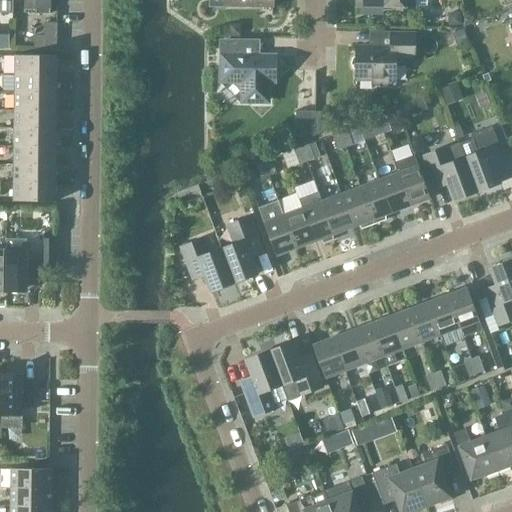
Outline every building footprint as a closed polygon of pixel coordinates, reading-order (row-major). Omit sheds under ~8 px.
[(23,0),(24,9),(36,9),(36,13),(49,14),(49,0),(23,0)] [(355,47),(355,79),(372,79),(372,85),(395,85),(395,63),(399,59),(414,59),(415,33),(390,33),(390,47),(355,47)] [(244,55),(244,41),(221,41),(221,81),(236,81),(242,87),(242,102),(268,102),(268,82),(275,82),(275,56),(244,55)] [(56,74),(56,56),(15,55),(14,74),(56,74)] [(56,92),(56,74),(14,74),(14,92),(56,92)] [(55,110),(56,92),(14,92),(14,110),(55,110)] [(55,128),(55,110),(14,110),(14,128),(55,128)] [(315,111),(303,111),(295,111),(295,135),(314,135),(315,111)] [(315,111),(314,135),(329,129),(329,112),(315,111)] [(377,118),(383,133),(390,130),(385,115),(377,118)] [(375,136),(383,133),(377,118),(370,121),(375,136)] [(491,159),(502,155),(491,126),(470,134),(477,153),(464,158),(476,192),(500,183),(491,159)] [(55,146),(55,128),(14,128),(14,146),(55,146)] [(339,132),(345,147),(352,145),(347,129),(339,132)] [(337,150),(345,147),(339,132),(332,135),(337,150)] [(464,158),(460,148),(458,143),(424,156),(433,180),(444,176),(453,200),(476,192),(464,158)] [(306,162),(308,161),(314,159),(308,144),(301,147),(306,162)] [(55,164),(55,146),(14,146),(13,164),(55,164)] [(299,165),(306,162),(301,147),(293,149),(299,165)] [(430,198),(417,165),(413,154),(393,162),(398,172),(410,205),(430,198)] [(268,176),(276,173),(270,158),(263,161),(268,176)] [(261,179),(268,176),(263,161),(255,164),(261,179)] [(55,182),(55,164),(13,164),(13,182),(55,182)] [(391,213),(410,205),(398,172),(378,180),(391,213)] [(386,215),(391,213),(378,180),(359,187),(374,224),(386,220),(386,215)] [(54,201),(55,182),(13,182),(13,201),(54,201)] [(361,229),(374,224),(359,187),(340,194),(353,227),(358,225),(361,229)] [(334,234),(321,201),(318,192),(299,199),(302,208),(314,241),(320,239),(323,243),(333,239),(332,235),(334,234)] [(334,234),(353,227),(340,194),(321,201),(334,234)] [(295,248),(314,241),(302,208),(283,215),(295,248)] [(276,256),(295,248),(283,215),(263,223),(276,256)] [(248,250),(259,246),(248,217),(227,225),(234,244),(221,249),(234,283),(257,274),(248,250)] [(221,249),(208,254),(202,239),(181,247),(190,272),(201,267),(210,291),(234,283),(221,249)] [(6,251),(5,291),(25,292),(25,284),(38,284),(38,259),(26,259),(26,251),(6,251)] [(511,259),(490,268),(499,292),(487,296),(498,325),(511,319),(511,259)] [(482,330),(478,320),(466,287),(446,295),(459,328),(462,337),(482,330)] [(440,335),(459,328),(446,295),(427,302),(440,335)] [(421,342),(440,335),(427,302),(408,309),(421,342)] [(401,349),(421,342),(408,309),(389,316),(401,349)] [(393,352),(401,349),(389,316),(370,323),(382,356),(383,356),(387,365),(397,361),(393,352)] [(363,363),(382,356),(370,323),(351,330),(363,363)] [(344,371),(363,363),(351,330),(332,338),(344,371)] [(324,378),(344,371),(332,338),(312,345),(324,378)] [(292,342),(269,351),(281,385),(287,400),(321,387),(312,362),(301,366),(292,342)] [(287,400),(281,385),(269,351),(245,360),(254,384),(243,388),(254,416),(275,408),(273,404),(286,399),(288,404),(287,400)] [(476,374),(484,371),(478,356),(470,359),(476,374)] [(468,377),(476,374),(470,359),(463,362),(468,377)] [(432,373),(438,388),(445,385),(440,370),(432,373)] [(430,391),(438,388),(432,373),(425,376),(430,391)] [(1,374),(1,415),(21,415),(21,407),(33,407),(34,382),(21,382),(21,374),(1,374)] [(399,402),(407,400),(401,384),(394,387),(399,402)] [(361,417),(369,414),(363,399),(356,402),(361,417)] [(508,465),(511,463),(511,432),(505,413),(494,418),(499,431),(484,437),(498,472),(509,468),(508,465)] [(498,472),(484,437),(470,442),(465,428),(453,433),(471,479),(485,473),(486,476),(498,472)] [(440,504),(451,499),(442,474),(455,469),(446,445),(422,454),(425,464),(412,469),(426,506),(439,501),(440,504)] [(289,470),(309,466),(307,455),(287,459),(289,470)] [(426,506),(412,469),(399,474),(395,464),(371,473),(380,497),(393,492),(400,511),(413,511),(426,506)] [(52,469),(48,469),(11,469),(10,487),(52,488),(52,469)] [(359,511),(357,506),(370,501),(361,477),(337,486),(340,496),(327,501),(331,511),(359,511)] [(52,506),(52,488),(10,487),(10,505),(52,506)] [(331,511),(327,501),(323,491),(286,505),(288,511),(331,511)]
